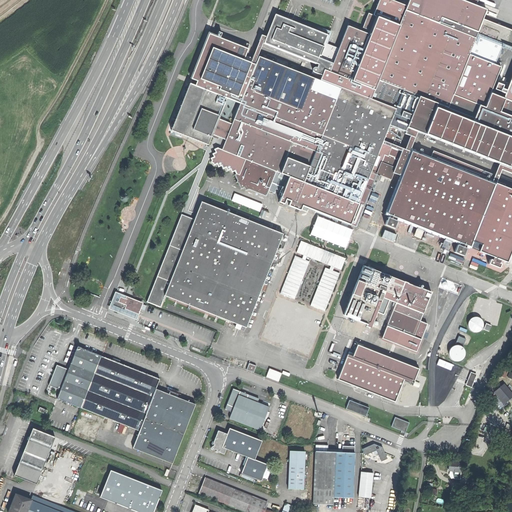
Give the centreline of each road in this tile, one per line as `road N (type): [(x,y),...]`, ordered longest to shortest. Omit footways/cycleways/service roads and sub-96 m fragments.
road 1 (trunk): [(128,0),(0,249)]
road 2 (trunk): [(145,0),(24,245)]
road 3 (track): [(0,228),(41,143),(39,127),(106,0)]
road 4 (unclassified): [(216,377),(237,373),(425,445)]
road 5 (trunk): [(81,168),(137,85),(177,0)]
road 6 (trunk): [(81,168),(162,0)]
road 7 (unclassified): [(216,377),(206,365),(66,311)]
road 8 (unclassified): [(169,511),(216,377)]
